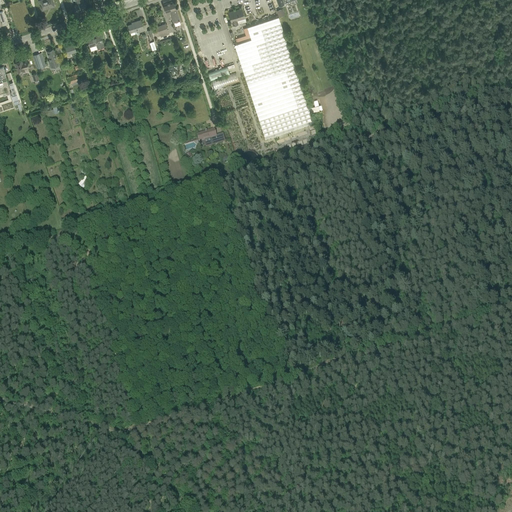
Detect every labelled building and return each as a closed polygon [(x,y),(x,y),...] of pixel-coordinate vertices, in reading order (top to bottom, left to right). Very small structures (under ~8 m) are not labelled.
[(55,5),(53,0),(43,0),(40,1),(42,9),(43,9),(43,8),(51,6),(55,5)] [(80,0),(76,2),(77,3),(75,4),(77,12),(86,9),(82,0),(80,0)] [(163,4),(166,12),(170,10),(170,12),(174,10),(173,9),(176,8),(174,1),(163,4)] [(170,12),(173,22),(174,22),(175,26),(181,24),(179,20),(176,8),(173,9),(174,10),(170,12)] [(229,12),(233,25),(245,21),(242,9),(233,12),(233,11),(229,12)] [(236,44),(235,44),(265,137),(313,122),(302,90),(279,17),(259,23),(244,28),(246,33),(246,35),(235,39),(236,44)] [(128,25),(130,32),(137,30),(138,33),(144,30),(141,19),(134,22),(135,23),(128,25)] [(157,27),(152,29),(154,35),(160,33),(168,30),(166,24),(157,27)] [(97,44),(98,48),(98,49),(105,46),(100,33),(93,35),(93,36),(87,38),(90,47),(97,44)] [(66,46),(68,54),(67,54),(68,58),(74,57),(72,52),(76,50),(74,43),(66,46)] [(47,50),(50,59),(50,60),(49,61),(51,68),(59,65),(53,48),(47,50)] [(32,55),(37,69),(46,66),(41,52),(32,55)] [(15,62),(18,72),(25,70),(24,69),(30,67),(28,60),(22,62),(22,60),(15,62)] [(211,80),(230,74),(227,66),(208,72),(211,80)] [(120,70),(123,81),(128,79),(125,68),(120,70)] [(212,80),(215,89),(239,81),(236,72),(212,80)] [(78,74),(67,77),(69,83),(72,82),(80,80),(78,74)] [(12,95),(14,101),(19,99),(13,82),(9,83),(13,95),(12,95)] [(205,132),(197,135),(199,142),(203,141),(210,139),(212,146),(218,144),(216,137),(216,136),(213,130),(206,132),(206,131),(205,132)] [(299,152),(300,154),(300,155),(321,148),(319,142),(312,144),(311,144),(307,145),(307,146),(300,148),(301,152),(299,152)] [(84,183),(82,181),(78,185),(83,189),(90,181),(88,179),(84,183)]
